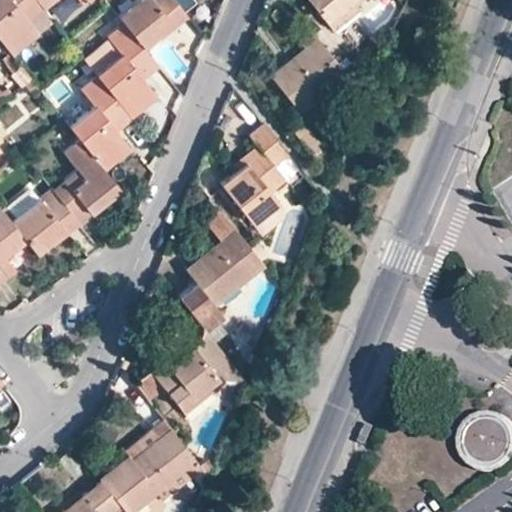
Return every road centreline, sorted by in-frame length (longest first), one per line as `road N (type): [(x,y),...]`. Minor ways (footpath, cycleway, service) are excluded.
road 1 (tertiary): [(505,0),(298,511)]
road 2 (residential): [(148,234),(242,0)]
road 3 (residential): [(53,427),(84,388),(148,234)]
road 4 (residential): [(148,234),(0,338)]
